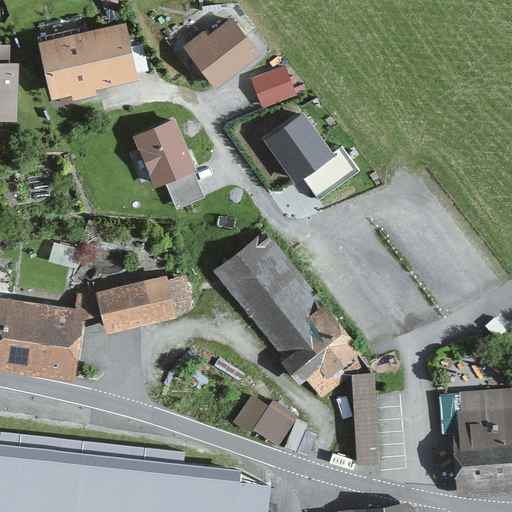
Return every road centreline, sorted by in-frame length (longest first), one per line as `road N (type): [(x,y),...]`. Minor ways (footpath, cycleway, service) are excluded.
road 1 (unclassified): [(480,510),(298,467),(114,404),(0,380)]
road 2 (unknown): [(298,467),(290,402),(180,283)]
